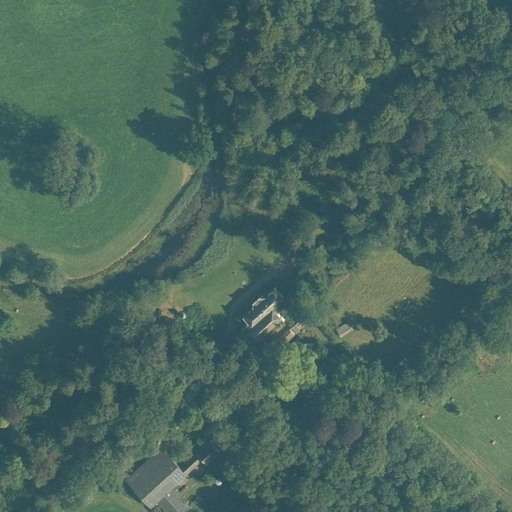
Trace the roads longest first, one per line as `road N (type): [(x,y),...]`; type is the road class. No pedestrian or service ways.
road 1 (unclassified): [(220,341),(230,330),(231,305),(511,58)]
road 2 (track): [(499,511),(385,410)]
